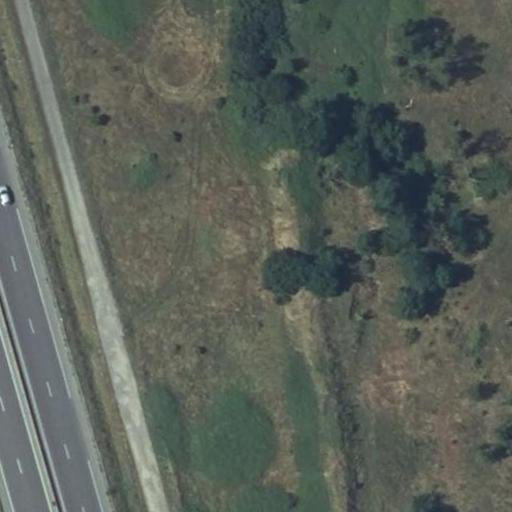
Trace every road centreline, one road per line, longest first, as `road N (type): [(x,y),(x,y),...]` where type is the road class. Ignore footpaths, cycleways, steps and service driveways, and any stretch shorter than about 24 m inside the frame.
road 1 (unclassified): [(163,511),(22,0)]
road 2 (trunk): [(88,511),(0,208)]
road 3 (trunk): [(0,384),(36,511)]
